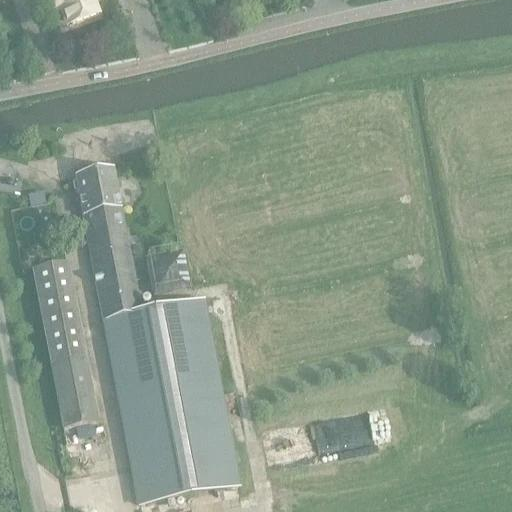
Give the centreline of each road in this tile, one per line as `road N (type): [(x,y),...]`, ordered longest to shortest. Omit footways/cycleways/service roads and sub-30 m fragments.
road 1 (unclassified): [(441,0),(0,96)]
road 2 (unclassified): [(41,511),(0,307)]
